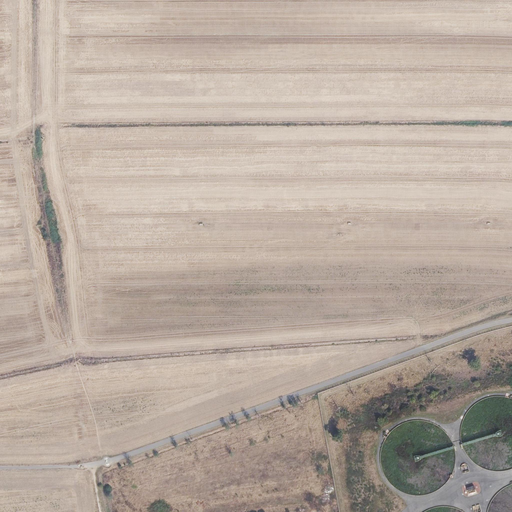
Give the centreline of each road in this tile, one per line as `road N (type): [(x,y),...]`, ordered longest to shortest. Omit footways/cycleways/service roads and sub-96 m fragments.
road 1 (track): [(35,0),(33,137),(90,465)]
road 2 (track): [(90,465),(511,321)]
